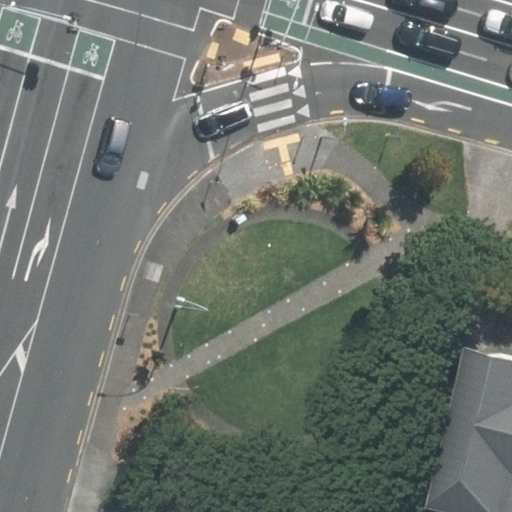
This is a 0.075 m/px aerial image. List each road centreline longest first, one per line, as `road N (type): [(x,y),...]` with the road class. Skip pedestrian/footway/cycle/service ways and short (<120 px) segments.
road 1 (primary): [(511,15),(199,124),(39,214)]
road 2 (primary): [(100,0),(39,214)]
road 3 (primary): [(39,214),(0,366)]
